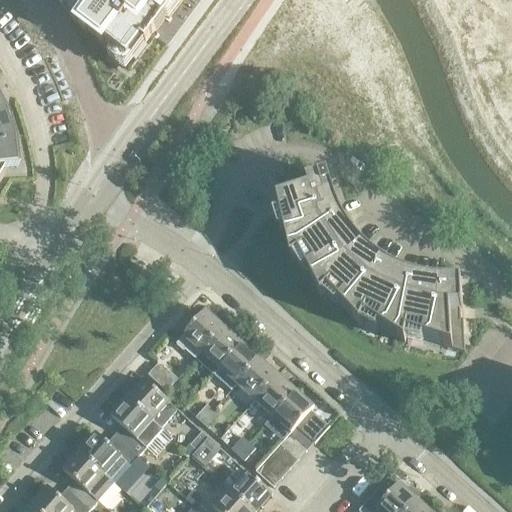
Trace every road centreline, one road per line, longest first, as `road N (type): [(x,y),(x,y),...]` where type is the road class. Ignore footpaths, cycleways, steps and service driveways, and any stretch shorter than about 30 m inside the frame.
road 1 (residential): [(198,261),(244,174),(280,156),(310,156),(329,162),(511,298)]
road 2 (residential): [(0,503),(208,268)]
road 3 (tertiary): [(96,198),(238,0)]
road 4 (residential): [(387,427),(208,268)]
road 5 (tertiary): [(0,352),(96,198)]
road 6 (residential): [(481,511),(387,427)]
